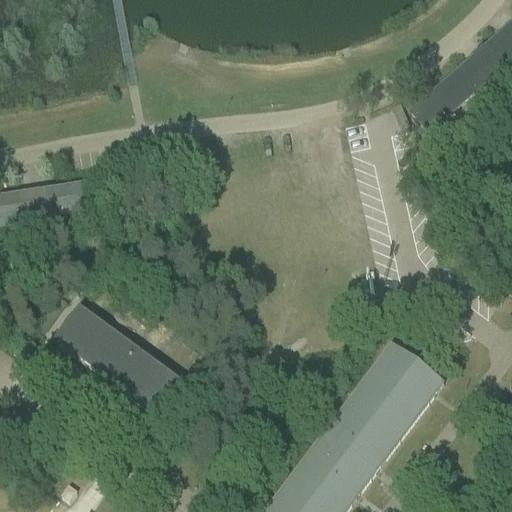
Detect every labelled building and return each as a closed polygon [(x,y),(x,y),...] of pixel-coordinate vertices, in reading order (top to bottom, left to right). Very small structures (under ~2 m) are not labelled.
[(511,33),(411,123),(428,142),(490,88),(493,90),(504,80),(502,78),(511,68),(511,33)] [(0,207),(0,236),(4,236),(4,233),(85,221),(82,195),(0,207)] [(35,334),(44,341),(67,310),(58,303),(35,334)] [(56,349),(99,381),(158,425),(182,393),(79,317),(56,349)] [(269,511),(350,511),(443,390),(391,351),(269,511)] [(511,433),(506,441),(511,445),(511,408),(500,424),(511,433)] [(504,502),(502,462),(490,463),(492,503),(504,502)] [(61,502),(69,508),(76,498),(68,492),(61,502)]
